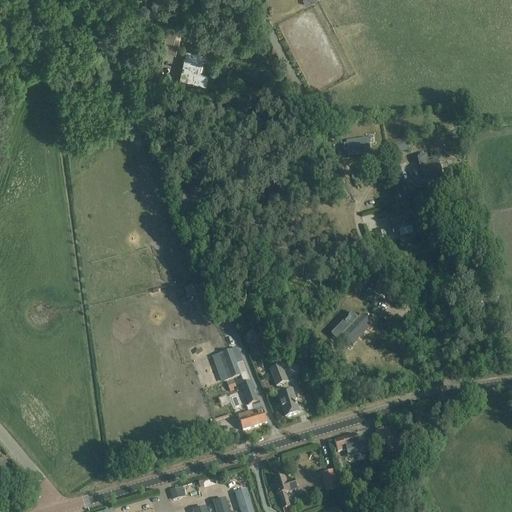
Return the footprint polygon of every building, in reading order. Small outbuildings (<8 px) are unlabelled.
[(243,38),(243,7),(227,7),(227,17),(233,17),(233,38),(243,38)] [(164,31),(161,42),(172,45),(175,34),(164,31)] [(208,40),(210,44),(215,44),(217,40),(215,36),(210,36),(208,40)] [(177,47),(161,44),(159,52),(175,56),(177,47)] [(181,80),(188,81),(205,85),(207,75),(200,74),(204,55),(187,51),(181,80)] [(370,154),(368,139),(347,141),(349,157),(370,154)] [(407,139),(386,142),(387,150),(408,147),(407,139)] [(429,164),(427,158),(426,157),(419,159),(418,160),(423,177),(406,182),(410,197),(435,189),(432,181),(441,179),(441,181),(443,181),(438,162),(429,164)] [(409,203),(391,208),(393,216),(411,211),(409,203)] [(401,237),(410,234),(412,234),(410,227),(415,225),(411,212),(390,218),(394,231),(399,230),(401,237)] [(407,269),(403,262),(397,265),(401,272),(407,269)] [(200,292),(198,280),(184,283),(186,295),(200,292)] [(364,297),(375,305),(383,293),(372,286),(364,297)] [(352,313),(330,335),(336,341),(342,335),(353,346),(373,325),(362,315),(358,319),(352,313)] [(237,349),(228,352),(215,357),(225,382),(241,376),(237,365),(243,363),(237,349)] [(287,383),(281,366),(277,367),(274,360),(267,363),(270,370),(269,370),(276,387),(277,387),(287,383)] [(236,379),(226,383),(229,390),(236,388),(235,385),(238,384),(236,379)] [(250,382),(241,386),(249,406),(258,403),(250,382)] [(292,391),(279,395),(286,418),(299,414),(292,391)] [(241,410),(246,408),(243,401),(238,404),(241,410)] [(263,409),(239,417),(243,431),(267,424),(263,409)] [(389,429),(376,434),(384,456),(397,452),(389,429)] [(359,447),(355,435),(335,442),(338,451),(339,453),(348,450),(359,447)] [(376,443),(374,435),(368,437),(370,445),(376,443)] [(343,471),(340,460),(335,462),(338,472),(343,471)] [(334,472),(322,475),(327,493),(339,490),(334,472)] [(273,481),(276,491),(283,511),(291,509),(287,494),(298,490),(295,481),(287,483),(286,477),(273,481)] [(173,500),(181,498),(179,490),(171,492),(173,500)] [(253,511),(247,492),(236,496),(240,511),(253,511)] [(229,511),(226,498),(214,502),(217,511),(229,511)]
